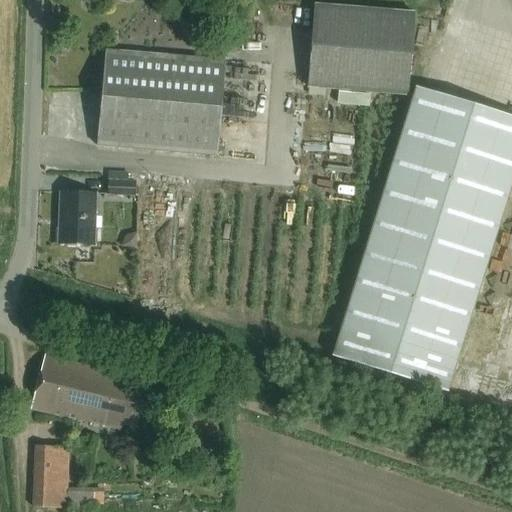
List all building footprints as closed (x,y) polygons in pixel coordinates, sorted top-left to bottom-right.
[(416,14),(315,5),(307,89),(409,98),(416,14)] [(226,62),(105,51),(96,147),(217,158),(226,62)] [(448,394),(473,313),(511,186),(511,118),(415,89),(332,358),(448,394)] [(109,175),(108,196),(135,197),(135,182),(128,182),(128,176),(109,175)] [(59,245),(94,246),(96,195),(61,194),(59,245)] [(137,427),(146,389),(126,384),(128,375),(45,355),(31,410),(92,425),(93,423),(121,430),(123,424),(137,427)] [(88,436),(86,448),(96,450),(98,439),(88,436)] [(67,509),(70,448),(37,446),(33,508),(67,509)]
